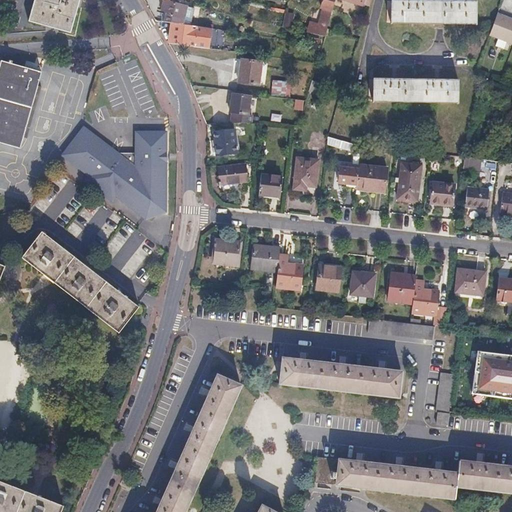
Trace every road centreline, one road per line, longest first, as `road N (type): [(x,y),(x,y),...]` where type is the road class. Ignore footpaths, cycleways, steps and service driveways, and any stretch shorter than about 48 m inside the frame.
road 1 (residential): [(190,209),(511,250)]
road 2 (residential): [(175,289),(146,391),(89,511)]
